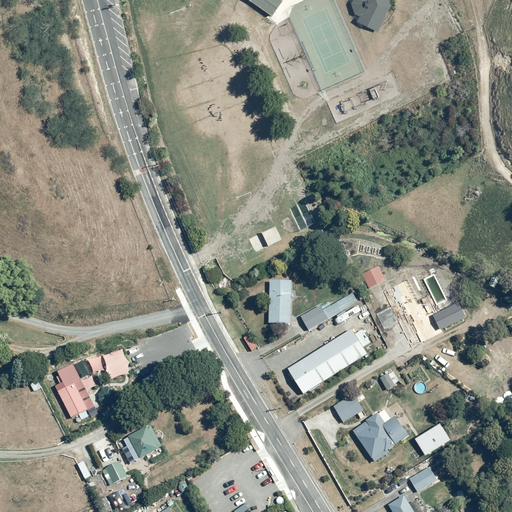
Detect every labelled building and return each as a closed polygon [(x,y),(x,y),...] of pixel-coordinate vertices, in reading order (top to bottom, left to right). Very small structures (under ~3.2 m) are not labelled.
[(240,0),(263,15),(272,0),(240,0)] [(345,15),(367,24),(379,0),(339,0),(343,6),(347,9),(345,15)] [(316,222),(305,201),(288,211),(299,232),(316,222)] [(384,281),(377,266),(361,273),(368,288),(384,281)] [(290,281),(269,280),(267,323),(289,324),(290,281)] [(300,317),(308,331),(358,303),(350,289),(300,317)] [(400,289),(384,297),(388,304),(381,308),(389,326),(396,322),(405,340),(417,334),(420,342),(430,337),(429,334),(464,317),(457,303),(437,312),(436,310),(425,315),(420,303),(410,308),(400,289)] [(384,326),(378,314),(372,317),(378,329),(384,326)] [(371,342),(363,329),(354,334),(350,329),(286,369),(302,394),(366,354),(362,347),(371,342)] [(56,391),(70,418),(77,414),(80,420),(96,412),(79,380),(71,364),(56,372),(64,388),(56,391)] [(389,370),(377,377),(386,391),(398,384),(389,370)] [(366,416),(362,410),(353,394),(332,407),(342,423),(353,416),(356,422),(366,416)] [(389,451),(387,449),(406,436),(397,423),(393,418),(391,419),(383,408),(351,431),(373,462),(386,453),(389,451)] [(122,438),(128,449),(123,453),(128,463),(134,460),(161,445),(149,423),(122,438)] [(449,442),(439,425),(414,439),(424,456),(449,442)] [(130,475),(123,459),(101,469),(109,486),(130,475)] [(90,475),(83,460),(76,464),(83,479),(90,475)] [(438,480),(430,466),(410,478),(418,492),(438,480)] [(422,511),(410,492),(387,505),(391,511),(422,511)]
